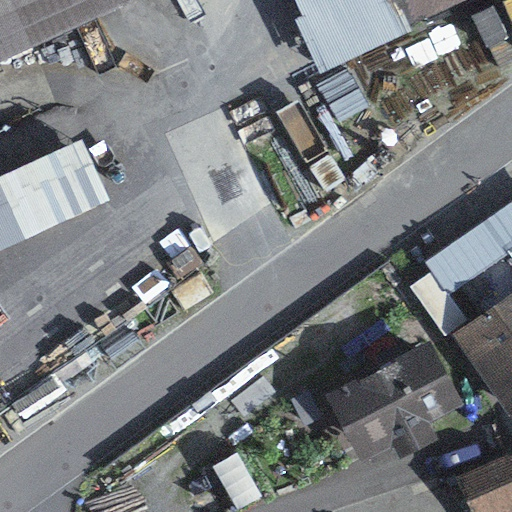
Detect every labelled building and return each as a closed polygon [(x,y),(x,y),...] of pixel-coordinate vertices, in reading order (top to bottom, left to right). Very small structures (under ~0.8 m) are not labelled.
[(0,0),(0,66),(138,0),(0,0)] [(407,34),(392,0),(285,0),(320,72),(407,34)] [(392,0),(407,34),(478,0),(392,0)] [(82,140),(0,176),(0,251),(109,201),(82,140)] [(511,416),(511,294),(454,334),(511,416)] [(466,407),(432,343),(328,395),(361,464),(394,446),(401,459),(436,438),(430,427),(466,407)] [(511,511),(511,459),(511,457),(459,479),(471,511),(511,511)]
